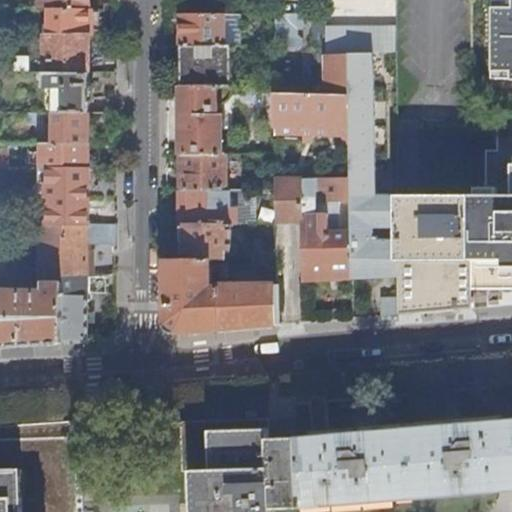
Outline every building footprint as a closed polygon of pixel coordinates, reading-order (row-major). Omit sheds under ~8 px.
[(92,0),(41,0),(41,8),(52,8),(93,8),(92,0)] [(511,81),(511,0),(510,0),(511,8),(492,8),(492,72),(510,72),(510,80),(510,81),(511,81)] [(92,23),(93,8),(52,8),(51,24),(51,33),(92,34),(92,23)] [(226,46),(226,14),(182,13),(182,46),(226,46)] [(296,35),(295,14),(276,14),(276,44),(282,44),(288,51),(296,51),(301,47),(301,40),(296,35)] [(326,56),(325,27),(325,14),(314,14),(315,47),(319,56),(326,56)] [(397,53),(397,27),(325,27),(326,56),(350,55),(373,54),(373,53),(397,53)] [(51,33),(47,33),(47,71),(92,72),(92,34),(51,33)] [(232,46),(226,46),(182,46),(182,86),(217,86),(232,86),(232,46)] [(352,232),(353,280),(383,280),(398,280),(398,278),(398,240),(374,240),(375,228),(398,228),(398,196),(376,196),(376,166),(376,79),(373,54),(350,55),(351,98),(351,137),(352,179),(352,202),(352,232)] [(351,98),(350,55),(326,56),(319,56),(319,83),(313,89),(277,88),(277,114),(278,135),(351,137),(351,98)] [(92,72),(47,71),(47,86),(57,87),(56,112),(92,112),(92,72)] [(492,80),(510,80),(510,72),(492,72),(492,80)] [(182,114),(217,114),(217,86),(182,86),(182,114)] [(92,112),(56,112),(56,143),(61,143),(91,143),(92,112)] [(222,154),(222,114),(217,114),(182,114),(182,154),(183,154),(222,154)] [(511,129),(497,129),(497,151),(486,151),(486,196),(472,195),(471,285),(511,282),(511,129)] [(91,143),(61,143),(61,168),(91,168),(91,143)] [(182,170),(182,189),(230,189),(254,189),(254,159),(248,159),(248,154),(222,154),(183,154),(183,170),(182,170)] [(91,225),(91,168),(61,168),(41,167),(41,182),(50,183),(49,224),(64,224),(91,225)] [(304,281),(353,280),(352,232),(341,232),(341,214),(335,214),(335,208),(317,208),(317,201),(327,202),(352,202),(352,179),(278,180),(278,189),(279,223),(303,222),(303,232),(304,281)] [(184,210),(184,224),(233,224),(237,224),(237,207),(230,207),(230,189),(182,189),(182,210),(184,210)] [(428,312),(471,309),(471,285),(472,195),(472,194),(411,194),(398,194),(398,196),(398,228),(398,240),(398,278),(398,280),(398,297),(399,315),(412,314),(428,312)] [(34,234),(35,222),(11,221),(11,233),(34,234)] [(64,224),(49,224),(42,224),(42,260),(43,260),(46,281),(45,282),(44,290),(0,289),(0,346),(22,345),(63,342),(64,275),(64,224)] [(91,225),(64,224),(64,275),(90,275),(90,271),(91,225)] [(184,224),(184,259),(213,259),(221,260),(228,260),(228,254),(233,254),(233,224),(184,224)] [(119,225),(91,225),(90,271),(94,270),(95,250),(119,250),(119,225)] [(246,327),(279,325),(278,285),(279,285),(279,269),(278,268),(278,254),(249,254),(249,264),(269,265),(270,285),(229,285),(228,286),(222,286),(222,287),(222,329),(246,327)] [(179,333),(222,329),(222,287),(213,287),(213,259),(184,259),(166,259),(166,292),(167,322),(179,333)] [(64,275),(63,342),(63,344),(89,342),(90,340),(90,277),(90,275),(64,275)] [(381,297),(382,316),(384,316),(399,315),(398,297),(381,297)] [(300,471),(299,438),(273,439),(272,419),(218,421),(184,422),(184,472),(194,472),(195,511),(273,511),(273,508),(301,506),(301,504),(300,471)] [(511,419),(401,429),(299,438),(300,471),(301,504),(325,503),(450,492),(511,486),(511,419)] [(0,511),(78,511),(77,471),(76,423),(32,424),(0,425),(0,511)]
